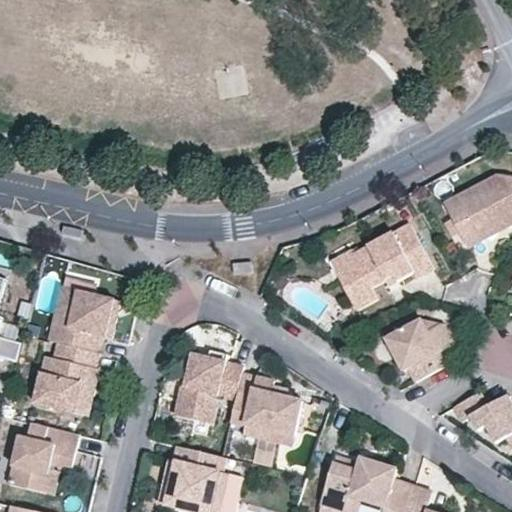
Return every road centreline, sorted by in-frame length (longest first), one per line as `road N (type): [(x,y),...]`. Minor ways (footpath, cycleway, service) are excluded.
road 1 (residential): [(454,135),(329,203),(247,225),(137,223),(0,189)]
road 2 (residential): [(110,511),(153,340),(169,314),(190,302),(239,306),(401,414)]
road 3 (residential): [(401,414),(511,498)]
road 4 (residential): [(511,364),(506,354),(401,414)]
